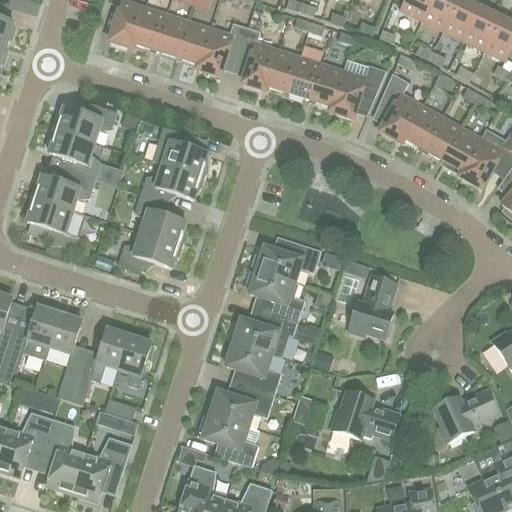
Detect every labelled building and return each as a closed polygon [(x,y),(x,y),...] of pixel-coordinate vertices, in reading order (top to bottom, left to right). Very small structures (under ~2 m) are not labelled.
[(194,9),(196,0),(181,0),(180,4),(194,9)] [(212,0),(197,0),(194,9),(208,13),(212,0)] [(422,24),(433,0),(407,0),(401,13),(422,24)] [(443,33),(459,0),(433,0),(422,24),(443,33)] [(464,43),(480,9),(460,0),(459,0),(443,33),(464,43)] [(300,15),(303,6),(289,1),(286,11),(300,15)] [(133,51),(146,11),(123,3),(110,44),(133,51)] [(303,6),(300,15),(314,19),(317,10),(303,6)] [(484,53),(500,19),(480,9),(464,43),(484,53)] [(156,53),(167,18),(146,11),(133,51),(135,47),(156,53)] [(344,29),(347,20),(333,16),(330,25),(344,29)] [(177,60),(189,25),(167,18),(156,53),(177,60)] [(511,24),(500,19),(484,53),(505,63),(511,49),(511,24)] [(0,44),(7,47),(8,43),(11,44),(16,30),(13,29),(14,25),(0,20),(0,44)] [(308,35),(311,25),(297,21),(294,30),(308,35)] [(198,72),(211,32),(189,25),(177,60),(198,67),(197,72),(198,72)] [(311,25),(308,35),(322,39),(325,30),(311,25)] [(373,39),(376,30),(363,25),(359,34),(373,39)] [(234,75),(248,31),(233,26),(229,38),(211,32),(198,72),(220,79),(222,72),(234,75)] [(265,94),(278,53),(256,46),(260,35),(248,31),(234,75),(245,79),(243,87),(265,94)] [(393,47),(396,38),(383,33),(379,42),(393,47)] [(352,49),(355,40),(341,35),(338,44),(352,49)] [(429,63),(433,54),(420,48),(416,56),(429,63)] [(288,97),(300,60),(278,53),(265,94),(266,94),(267,90),(288,97)] [(433,54),(429,63),(442,69),(446,61),(433,54)] [(411,72),(415,64),(401,58),(397,67),(411,72)] [(310,104),(322,67),(300,60),(288,97),(310,104)] [(330,115),(343,74),(322,67),(310,104),(331,110),(330,114),(330,115)] [(505,83),(510,75),(498,68),(493,76),(505,83)] [(343,74),(330,115),(353,122),(361,96),(375,100),(387,75),(370,69),(366,81),(343,74)] [(469,84),(474,75),(461,69),(457,77),(469,84)] [(449,91),(453,83),(441,76),(436,84),(449,91)] [(401,146),(422,109),(403,98),(409,86),(393,77),(381,103),(394,110),(381,134),(401,146)] [(476,107),(480,98),(468,91),(463,99),(476,107)] [(480,98),(476,107),(488,114),(493,105),(480,98)] [(53,132),(95,145),(99,134),(112,133),(118,115),(91,106),(88,117),(64,110),(61,119),(59,119),(56,124),(53,130),(53,132)] [(423,153),(442,120),(422,109),(401,146),(402,146),(404,143),(423,153)] [(443,165),(462,131),(442,120),(423,153),(443,165)] [(152,164),(163,167),(206,181),(206,179),(207,176),(208,173),(208,169),(208,167),(206,166),(209,156),(185,149),(189,138),(163,130),(152,164)] [(460,179),(461,179),(482,142),(462,131),(443,165),(450,169),(448,172),(460,179)] [(511,131),(506,143),(487,133),(482,142),(502,154),(504,150),(511,154),(511,131)] [(91,157),(95,145),(53,132),(51,137),(51,140),(50,146),(53,147),(49,156),(73,164),(69,175),(96,183),(101,165),(91,157)] [(482,142),(461,179),(481,191),(502,154),(482,142)] [(205,183),(206,181),(163,167),(159,179),(146,180),(140,198),(167,206),(170,195),(194,203),(197,193),(199,194),(200,192),(202,189),(204,186),(205,183)] [(511,171),(510,175),(511,177),(511,196),(502,208),(505,211),(503,214),(511,222),(511,171)] [(69,175),(66,186),(42,178),(39,188),(37,187),(34,192),(33,194),(30,200),(38,203),(73,214),(77,202),(90,201),(96,183),(69,175)] [(163,217),(167,206),(140,198),(135,216),(145,224),(141,236),(184,250),(185,246),(185,242),(186,239),(186,235),(184,234),(187,225),(163,217)] [(38,203),(30,200),(29,207),(28,212),(28,215),(30,215),(27,225),(51,232),(47,243),(73,252),(84,218),(73,214),(38,203)] [(182,253),(184,250),(141,236),(137,248),(124,248),(118,266),(145,275),(148,264),(172,271),(175,262),(177,263),(178,261),(180,257),(182,253)] [(295,286),(299,272),(314,277),(321,254),(297,246),(293,259),(264,250),(262,258),(258,257),(253,272),(295,286)] [(299,287),(295,286),(253,272),(248,287),(252,289),(249,297),(278,306),(274,319),(298,327),(306,304),(295,300),(299,287)] [(348,290),(360,294),(365,279),(352,275),(348,290)] [(388,314),(397,287),(372,278),(363,306),(358,304),(348,334),(364,340),(365,337),(385,343),(386,339),(389,340),(393,328),(390,327),(393,316),(388,314)] [(0,352),(9,355),(17,330),(5,326),(13,302),(9,301),(10,297),(0,293),(0,334),(3,335),(0,343),(0,352)] [(45,363),(49,350),(54,336),(60,317),(56,316),(57,312),(43,308),(42,311),(37,310),(30,334),(17,330),(9,355),(21,359),(23,356),(45,363)] [(54,336),(49,350),(72,357),(82,324),(78,323),(79,320),(65,315),(64,318),(60,317),(54,336)] [(291,349),(298,327),(274,319),(270,331),(241,322),(239,330),(235,329),(230,344),(272,358),(276,359),(280,346),(291,349)] [(119,373),(129,340),(125,339),(127,335),(112,330),(111,334),(107,332),(96,365),(91,382),(90,383),(99,386),(105,368),(119,373)] [(511,335),(508,338),(506,335),(492,345),(511,374),(511,335)] [(129,340),(119,373),(132,377),(128,388),(137,391),(147,362),(150,363),(154,351),(151,349),(152,347),(148,345),(149,342),(134,337),(133,341),(129,340)] [(268,371),(272,358),(230,344),(225,360),(229,361),(226,369),(255,378),(250,391),(275,399),(282,376),(268,371)] [(0,381),(0,382),(9,355),(0,352),(0,381)] [(21,359),(9,355),(0,382),(13,386),(21,359)] [(70,404),(79,378),(67,374),(58,400),(70,404)] [(79,378),(70,404),(82,408),(90,383),(91,382),(79,378)] [(268,422),(275,399),(250,391),(246,404),(218,394),(215,402),(212,401),(207,417),(249,430),(253,417),(268,422)] [(364,397),(351,393),(350,396),(346,395),(340,414),(337,413),(331,433),(361,443),(362,440),(371,442),(372,438),(391,444),(399,418),(372,409),(373,403),(363,400),(364,397)] [(499,418),(488,393),(469,402),(470,403),(462,407),(459,400),(449,405),(447,402),(435,407),(437,410),(433,412),(442,430),(439,432),(446,447),(474,434),(472,429),(499,418)] [(53,415),(56,403),(41,399),(37,411),(53,415)] [(302,401),(297,415),(309,419),(314,405),(302,401)] [(131,424),(135,411),(114,404),(108,402),(104,415),(131,424)] [(99,415),(95,427),(130,438),(134,426),(99,415)] [(44,453),(54,423),(32,416),(22,436),(8,431),(0,456),(0,470),(4,472),(3,475),(20,481),(30,449),(44,453)] [(249,430),(207,417),(202,432),(205,433),(203,441),(231,450),(227,463),(251,471),(259,448),(255,447),(259,434),(248,431),(249,430)] [(500,444),(511,438),(511,429),(509,422),(493,429),(500,444)] [(73,496),(86,456),(72,452),(75,430),(54,423),(44,453),(57,458),(47,489),(64,495),(65,492),(72,494),(72,495),(73,496)] [(0,456),(8,431),(0,428),(0,456)] [(86,456),(73,496),(74,496),(75,495),(82,497),(81,500),(98,506),(108,474),(122,479),(132,448),(109,441),(99,460),(86,456)] [(511,455),(493,464),(499,477),(485,483),(483,479),(466,487),(473,503),(470,505),(472,511),(497,511),(496,509),(511,501),(511,455)] [(425,472),(440,471),(439,456),(424,457),(425,472)] [(366,486),(386,483),(392,464),(374,459),(366,486)] [(223,511),(227,502),(213,497),(216,476),(194,469),(184,499),(182,498),(179,511),(182,511),(181,511),(223,511)] [(227,502),(223,511),(266,511),(272,494),(250,487),(240,506),(227,502)] [(434,511),(431,492),(408,496),(411,510),(397,511),(395,511),(395,508),(377,511),(376,511),(434,511)]
